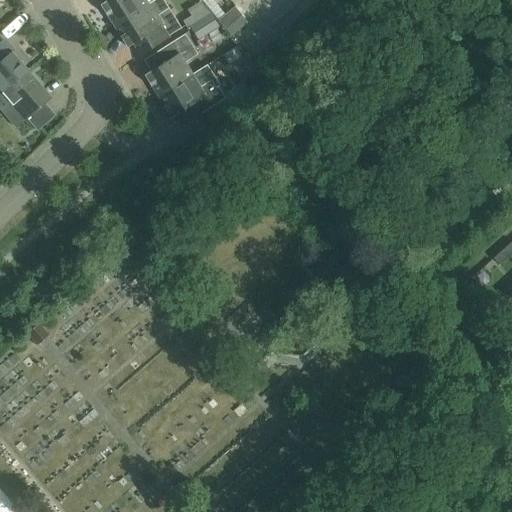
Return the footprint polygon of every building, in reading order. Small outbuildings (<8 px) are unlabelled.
[(107,0),(100,5),(113,25),(148,4),(145,0),(107,0)] [(126,46),(131,43),(132,42),(140,54),(181,28),(168,7),(155,16),(148,4),(113,25),(126,46)] [(201,33),(220,66),(228,61),(216,39),(223,35),(211,14),(199,21),(205,31),(201,33)] [(230,33),(242,51),(260,40),(248,22),(230,33)] [(197,54),(185,34),(161,49),(168,60),(144,75),(157,96),(192,74),(184,62),(197,54)] [(0,91),(0,92),(27,69),(11,50),(0,59),(0,91)] [(50,96),(27,69),(0,92),(0,91),(0,109),(15,127),(50,96)] [(199,86),(192,74),(157,96),(170,116),(194,102),(201,113),(225,98),(212,78),(199,86)] [(502,250),(508,256),(511,252),(511,241),(502,250)] [(508,256),(502,250),(493,258),(499,265),(508,256)] [(37,345),(48,336),(38,324),(27,333),(37,345)] [(0,511),(19,511),(0,489),(0,511)]
